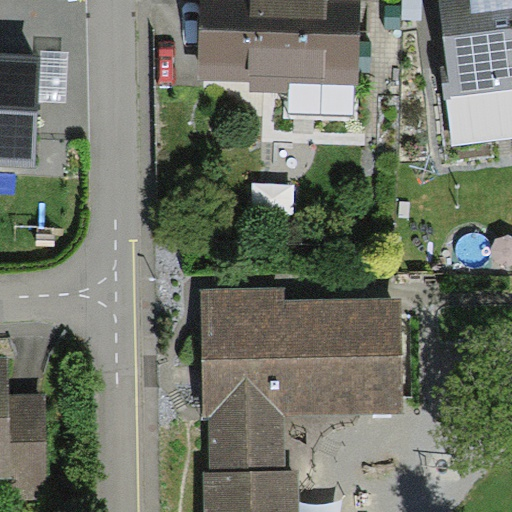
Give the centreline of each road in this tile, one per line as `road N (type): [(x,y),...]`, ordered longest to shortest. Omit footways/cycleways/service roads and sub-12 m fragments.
road 1 (residential): [(116,294),(113,0)]
road 2 (residential): [(128,511),(116,294)]
